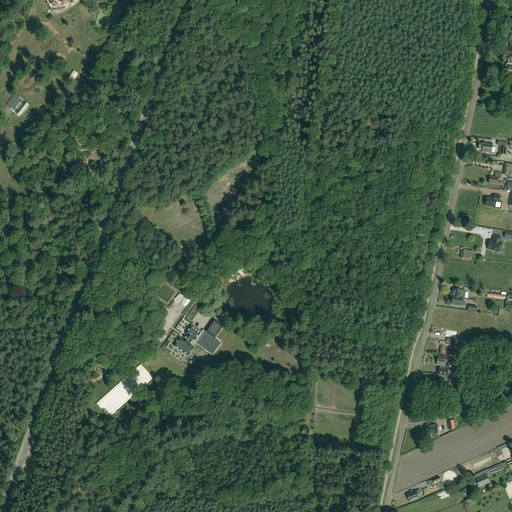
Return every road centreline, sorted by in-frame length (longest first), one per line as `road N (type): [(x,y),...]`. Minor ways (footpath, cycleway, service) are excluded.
road 1 (secondary): [(3,511),(188,0)]
road 2 (unclassified): [(386,511),(494,0)]
